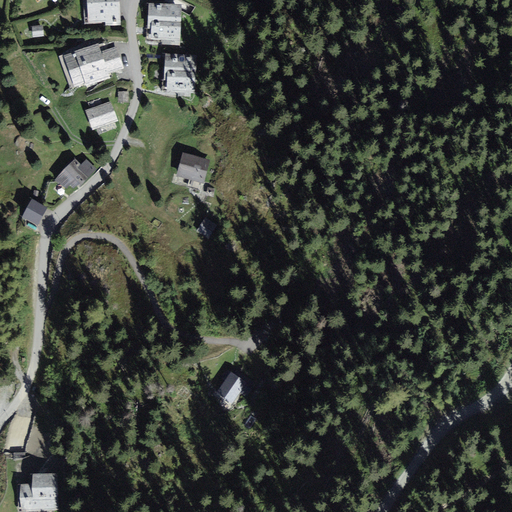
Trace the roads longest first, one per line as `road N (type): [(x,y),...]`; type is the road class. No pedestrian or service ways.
road 1 (residential): [(41,306),(45,233),(102,173),(134,104),(136,0)]
road 2 (residential): [(264,335),(248,344),(174,330),(125,250),(93,233),(68,242),(41,306)]
road 3 (track): [(511,376),(446,426),(383,511)]
road 4 (residential): [(0,422),(30,378),(41,306)]
